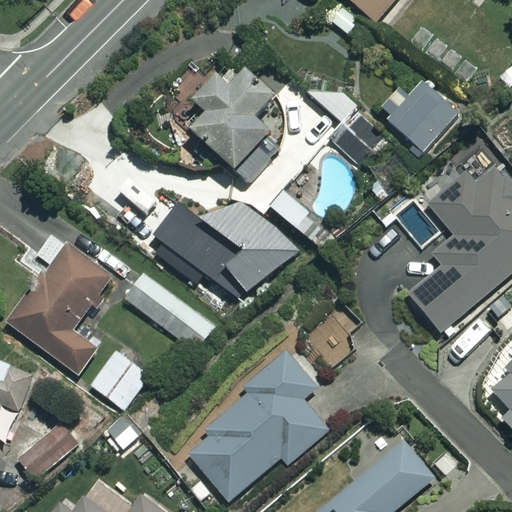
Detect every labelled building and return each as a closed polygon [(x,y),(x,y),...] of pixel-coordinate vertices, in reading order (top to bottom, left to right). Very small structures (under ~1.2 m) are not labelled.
[(401,0),(342,0),(376,29),(401,0)] [(271,103),(244,78),(229,93),(216,81),(191,108),(205,121),(189,138),(232,178),(270,137),(253,122),(271,103)] [(462,113),(431,84),(414,101),(403,91),(384,110),(427,150),(462,113)] [(342,95),(311,98),(344,127),(359,110),(342,95)] [(385,139),(359,118),(339,144),(365,165),(385,139)] [(511,277),(511,188),(496,169),(474,187),(464,175),(426,207),(453,239),(431,257),(442,270),(407,299),(439,338),(511,277)] [(197,218),(164,190),(148,209),(180,237),(197,218)] [(312,220),(283,196),(270,213),(299,237),(312,220)] [(113,279),(72,247),(12,326),(81,378),(101,353),(73,332),(113,279)] [(217,330),(146,276),(127,301),(198,355),(217,330)] [(350,346),(328,321),(311,335),(332,361),(350,346)] [(250,397),(206,436),(209,438),(189,456),(233,505),(284,459),(291,468),(330,433),(301,401),(318,385),(289,352),(245,392),(250,397)] [(153,379),(119,353),(93,388),(126,413),(153,379)] [(0,410),(2,406),(21,414),(37,378),(0,361),(0,410)] [(511,369),(507,375),(510,378),(491,397),(510,417),(502,425),(511,434),(511,369)] [(78,444),(63,427),(23,462),(38,479),(78,444)] [(397,511),(435,481),(405,444),(323,511),(397,511)] [(162,511),(144,498),(134,511),(119,511),(90,490),(73,511),(68,511),(62,507),(57,511),(162,511)]
